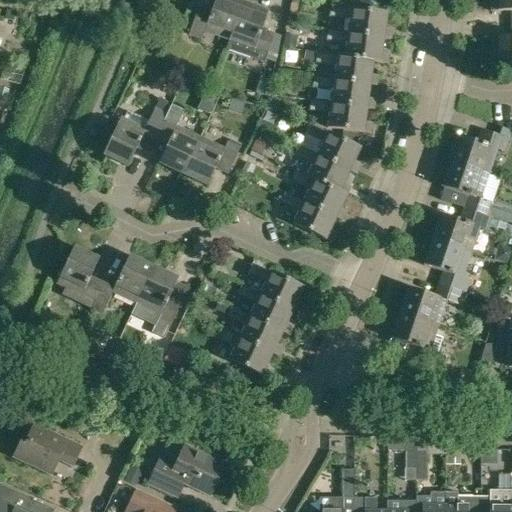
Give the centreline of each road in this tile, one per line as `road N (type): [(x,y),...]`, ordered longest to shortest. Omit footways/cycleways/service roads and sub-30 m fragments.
road 1 (residential): [(355,292),(299,253),(255,240),(140,231),(55,193)]
road 2 (residential): [(355,292),(405,193),(431,86)]
road 3 (residential): [(511,437),(480,437),(389,390),(312,386)]
road 4 (residential): [(270,511),(286,484),(312,386)]
